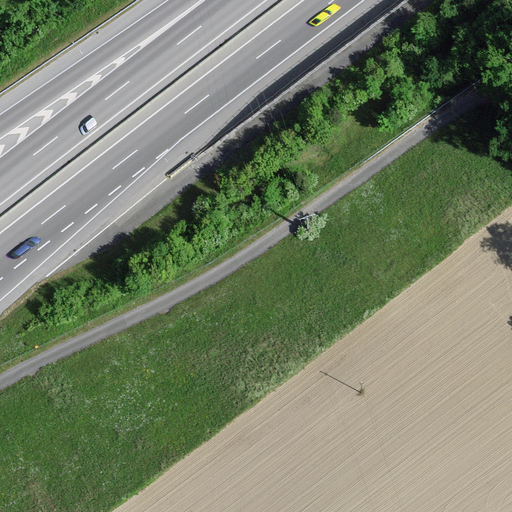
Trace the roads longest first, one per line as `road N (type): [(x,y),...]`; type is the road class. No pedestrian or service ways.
road 1 (track): [(0,383),(232,265),(511,72)]
road 2 (motorway): [(0,256),(333,0)]
road 3 (motorway): [(235,0),(0,181)]
road 4 (motorway): [(182,0),(0,126)]
